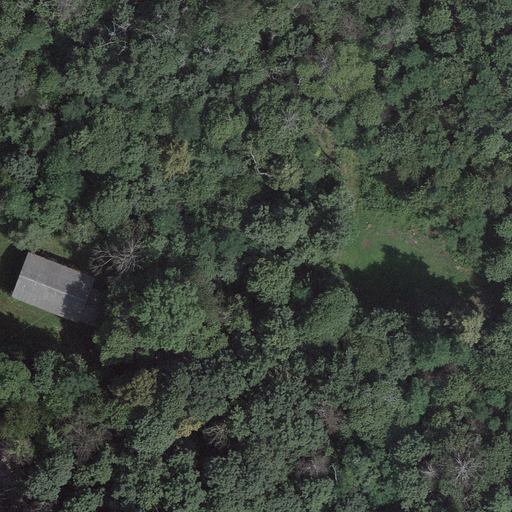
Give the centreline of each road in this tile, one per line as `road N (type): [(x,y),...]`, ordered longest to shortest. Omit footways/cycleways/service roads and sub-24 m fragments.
road 1 (track): [(0,135),(241,207),(511,323)]
road 2 (track): [(0,413),(32,387),(108,359),(286,353),(384,309),(471,305)]
